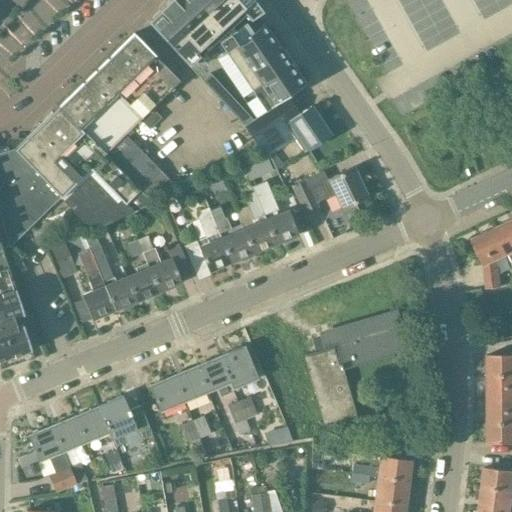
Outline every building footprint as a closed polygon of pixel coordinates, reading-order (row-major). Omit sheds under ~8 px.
[(168,0),(148,21),(242,125),(305,83),(291,61),(289,63),(280,50),(282,49),(268,28),(263,21),(261,22),(262,23),(257,26),(251,18),(262,10),(254,0),(168,0)] [(0,147),(0,218),(8,247),(60,197),(83,220),(92,223),(99,221),(102,224),(152,203),(178,190),(125,135),(180,81),(133,32),(20,142),(0,147)] [(244,127),(265,158),(281,147),(272,135),(285,126),(304,153),(330,135),(312,108),(300,115),(288,97),(244,127)] [(290,186),(303,213),(318,206),(317,203),(329,197),(335,194),(342,209),(367,198),(353,168),(310,189),(305,179),(290,186)] [(255,192),(276,244),(298,234),(287,209),(279,212),(265,181),(252,186),(254,191),(254,192),(255,192)] [(236,211),(253,253),(276,244),(255,192),(254,192),(254,191),(244,195),(248,206),(236,211)] [(210,211),(231,262),(239,259),(241,263),(254,257),(253,253),(236,211),(242,227),(232,231),(226,218),(224,218),(219,207),(210,211)] [(202,257),(208,272),(231,262),(210,211),(199,215),(197,219),(205,237),(183,246),(190,262),(202,257)] [(511,220),(494,229),(506,255),(507,255),(511,264),(511,220)] [(482,266),(485,290),(500,287),(497,259),(506,255),(494,229),(471,240),(483,266),(482,266)] [(81,294),(92,319),(114,310),(101,280),(102,280),(89,249),(88,249),(88,248),(82,234),(63,242),(63,241),(49,247),(59,271),(73,265),(71,260),(78,257),(92,290),(81,294)] [(147,262),(159,291),(181,282),(177,273),(188,268),(178,244),(167,248),(171,257),(159,262),(154,248),(152,248),(147,236),(137,240),(143,253),(147,262)] [(132,258),(143,253),(137,240),(127,244),(132,258)] [(0,244),(0,359),(31,350),(22,324),(16,326),(13,317),(23,314),(0,244)] [(98,244),(88,248),(88,249),(89,249),(102,280),(101,280),(114,310),(136,301),(125,276),(115,280),(114,276),(112,277),(98,244)] [(137,271),(125,276),(136,301),(159,291),(147,262),(135,267),(137,271)] [(388,312),(318,328),(322,349),(305,353),(321,422),(355,414),(344,367),(398,355),(388,312)] [(220,355),(231,383),(234,389),(257,379),(244,346),(220,355)] [(197,365),(208,393),(231,383),(220,355),(197,365)] [(511,375),(511,355),(486,355),(487,375),(511,375)] [(173,374),(185,402),(208,393),(197,365),(173,374)] [(149,384),(161,412),(185,402),(173,374),(149,384)] [(511,399),(511,375),(487,375),(487,399),(511,399)] [(122,395),(99,405),(109,432),(108,433),(115,450),(116,449),(126,445),(122,435),(134,430),(136,435),(142,441),(152,437),(139,406),(128,410),(122,395)] [(238,401),(245,420),(257,416),(249,397),(238,401)] [(511,399),(487,399),(487,423),(511,422),(511,399)] [(227,406),(239,436),(250,431),(245,420),(238,401),(227,406)] [(75,414),(86,442),(108,433),(109,432),(99,405),(75,414)] [(75,414),(52,424),(63,451),(86,442),(75,414)] [(203,416),(192,420),(199,439),(211,434),(203,416)] [(189,444),(199,439),(192,420),(181,425),(189,444)] [(511,422),(487,423),(487,443),(511,443),(511,422)] [(47,475),(55,493),(75,485),(69,466),(62,451),(63,451),(52,424),(28,434),(39,461),(47,457),(53,473),(47,475)] [(116,449),(115,450),(104,454),(112,473),(124,468),(120,459),(116,449)] [(410,481),(412,461),(381,457),(380,467),(352,464),(351,473),(369,476),(378,477),(410,481)] [(69,466),(75,485),(76,486),(86,481),(79,462),(69,466)] [(511,471),(484,468),(482,488),(511,491),(511,471)] [(368,485),(369,476),(351,473),(350,482),(368,485)] [(406,505),(409,484),(410,481),(378,477),(375,501),(406,505)] [(482,488),(479,511),(482,511),(509,511),(511,491),(482,488)] [(258,494),(261,511),(281,511),(274,490),(266,491),(266,492),(258,494)] [(261,511),(258,494),(250,495),(252,511),(261,511)] [(217,501),(218,511),(228,511),(227,499),(217,501)] [(405,511),(406,505),(375,501),(373,511),(346,511),(405,511)]
